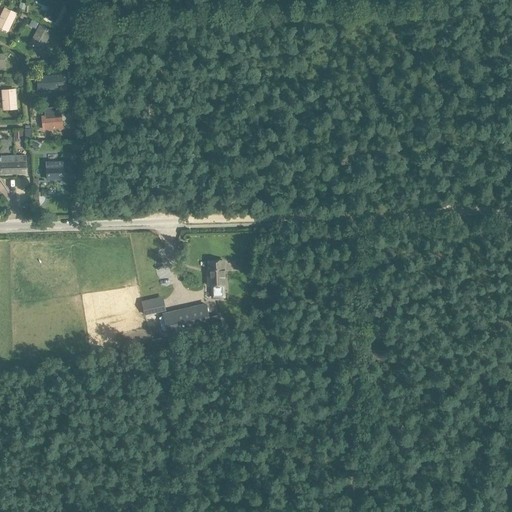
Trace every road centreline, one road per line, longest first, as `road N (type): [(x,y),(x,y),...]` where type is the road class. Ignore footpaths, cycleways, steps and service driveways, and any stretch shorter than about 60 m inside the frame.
road 1 (track): [(179,222),(511,210)]
road 2 (unclassified): [(0,226),(179,222)]
